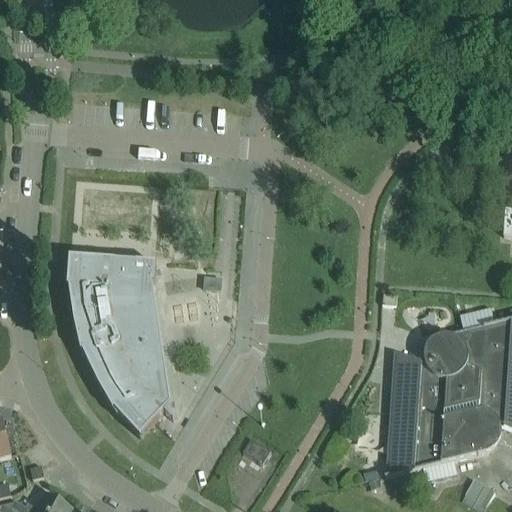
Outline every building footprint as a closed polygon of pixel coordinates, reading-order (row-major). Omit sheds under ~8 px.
[(511,212),(505,212),(503,240),(511,240),(511,212)] [(82,355),(98,388),(113,414),(114,413),(140,441),(164,416),(173,425),(152,286),(155,285),(156,267),(70,261),(67,291),(69,291),(75,328),(81,356),(82,355)] [(187,289),(204,286),(201,267),(184,270),(187,289)] [(203,293),(221,294),(222,281),(204,280),(203,293)] [(396,309),(397,298),(383,297),(382,308),(396,309)] [(511,322),(440,340),(435,342),(428,348),(424,357),(425,367),(400,357),(399,374),(397,374),(393,387),(391,400),(397,402),(394,435),(389,435),(389,449),(391,462),(393,462),(391,478),(385,480),(385,481),(484,457),(489,456),(495,451),(499,445),(501,437),(500,429),(511,433),(511,322)] [(0,462),(11,460),(3,423),(0,424),(0,462)] [(262,469),(271,455),(251,443),(242,456),(262,469)] [(32,483),(40,481),(44,480),(41,469),(30,472),(32,483)] [(377,473),(363,476),(365,484),(379,481),(377,473)] [(474,511),(485,511),(490,505),(495,497),(476,484),(462,504),(474,511)] [(0,502),(11,500),(8,488),(0,489),(0,502)] [(70,511),(47,498),(39,511),(28,511),(27,511),(29,507),(28,507),(25,511),(70,511)]
